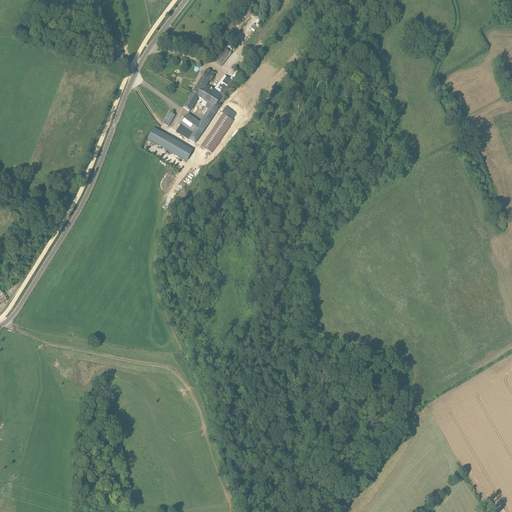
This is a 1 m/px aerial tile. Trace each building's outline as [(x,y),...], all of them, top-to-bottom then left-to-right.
[(199,98),(207,86),(210,81),(211,81),(215,75),(207,70),(193,93),(199,96),(198,97),(199,98)] [(230,80),(237,85),(244,77),(237,71),(230,80)] [(214,89),(226,98),(237,85),(230,80),(225,76),(214,89)] [(199,98),(203,100),(207,103),(212,106),(213,104),(219,108),(222,104),(226,98),(214,89),(213,90),(207,86),(199,98)] [(203,100),(199,98),(198,97),(199,96),(193,93),(184,108),(190,112),(196,101),(197,102),(200,104),(203,100)] [(212,106),(207,103),(204,107),(208,109),(199,123),(200,124),(193,134),(189,140),(200,147),(223,114),(232,120),(236,113),(222,104),(219,108),(213,104),(212,106)] [(163,123),(169,127),(176,116),(170,112),(163,123)] [(187,115),(180,127),(193,134),(200,124),(199,123),(187,115)] [(193,134),(180,127),(176,133),(188,141),(189,140),(193,134)] [(186,162),(193,151),(154,129),(148,139),(186,162)]
